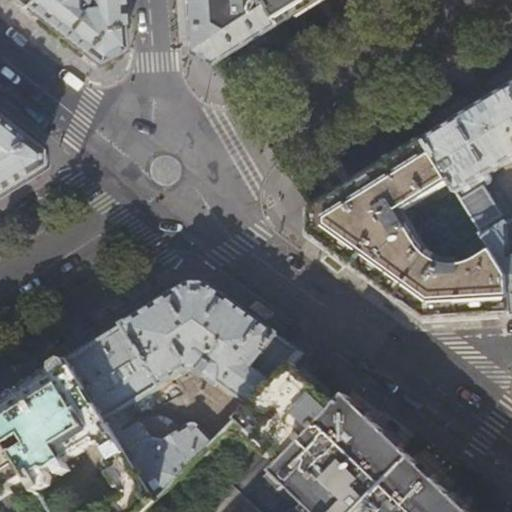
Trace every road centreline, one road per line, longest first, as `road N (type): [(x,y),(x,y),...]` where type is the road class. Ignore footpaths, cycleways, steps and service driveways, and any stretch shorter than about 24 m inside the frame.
road 1 (tertiary): [(189,204),(388,352)]
road 2 (tertiary): [(0,297),(146,208)]
road 3 (tertiary): [(0,56),(125,157)]
road 4 (tertiary): [(388,352),(511,441)]
road 5 (residential): [(388,352),(511,344)]
